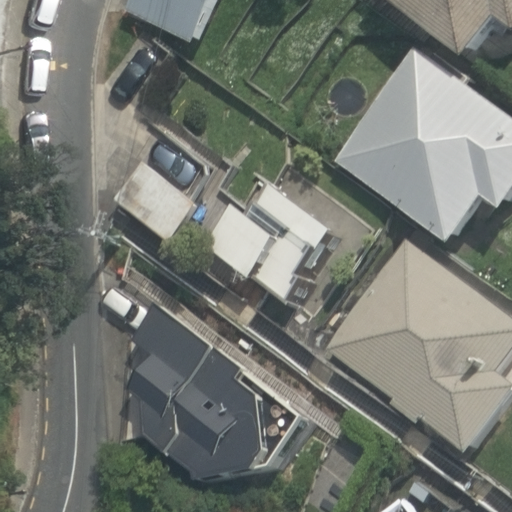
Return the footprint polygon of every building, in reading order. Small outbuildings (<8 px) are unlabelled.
[(229,0),(139,0),(135,9),(209,43),(229,0)] [(511,0),(398,0),(485,61),(511,24),(511,0)] [(511,106),(424,48),(344,159),(471,247),(504,202),(511,206),(511,106)] [(256,223),(247,236),(158,169),(130,206),(217,271),(224,261),(326,339),(382,265),(293,197),(267,232),(256,223)] [(511,307),(411,238),(332,350),(490,458),(511,424),(511,307)] [(178,305),(147,342),(171,362),(146,393),(164,405),(168,441),(225,484),(290,481),(307,460),(296,403),(269,386),(280,372),(178,305)]
